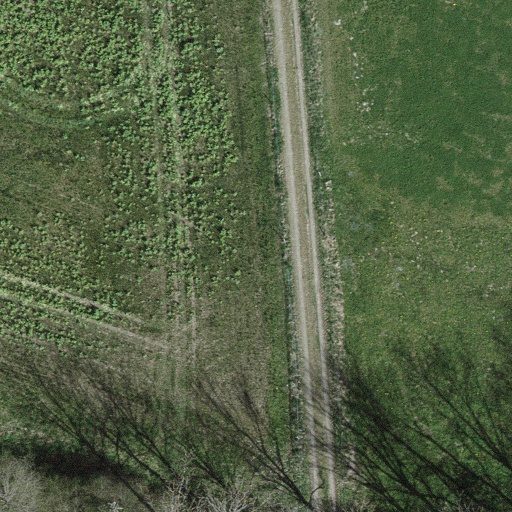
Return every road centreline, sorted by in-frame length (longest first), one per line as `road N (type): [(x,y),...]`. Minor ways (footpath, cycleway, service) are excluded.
road 1 (trunk): [(265,511),(136,0)]
road 2 (track): [(324,511),(286,0)]
